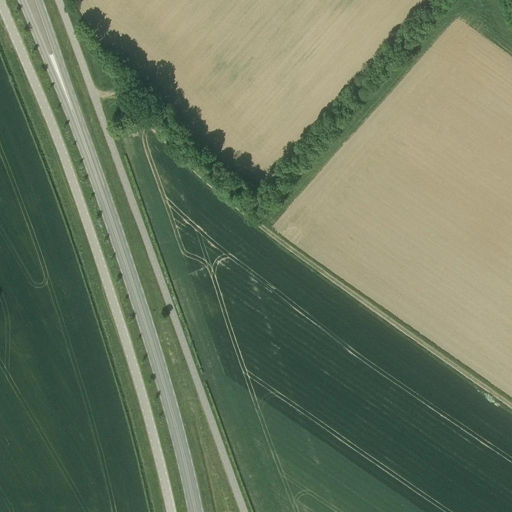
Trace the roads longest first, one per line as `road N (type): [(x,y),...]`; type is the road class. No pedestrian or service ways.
road 1 (unclassified): [(0,1),(107,278),(170,511)]
road 2 (primary): [(30,0),(141,310),(195,511)]
road 3 (track): [(511,407),(242,218),(122,96),(94,98)]
